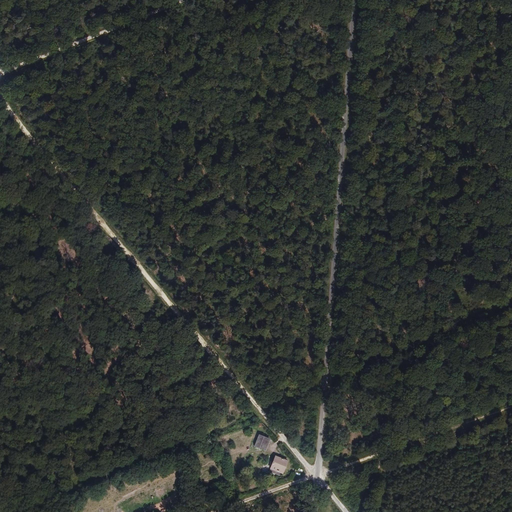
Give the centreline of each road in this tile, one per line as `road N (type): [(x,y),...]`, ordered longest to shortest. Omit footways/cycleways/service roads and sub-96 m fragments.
road 1 (track): [(344,511),(0,96)]
road 2 (unclassified): [(353,0),(312,511)]
road 3 (track): [(213,511),(511,407)]
road 4 (track): [(186,0),(0,75)]
